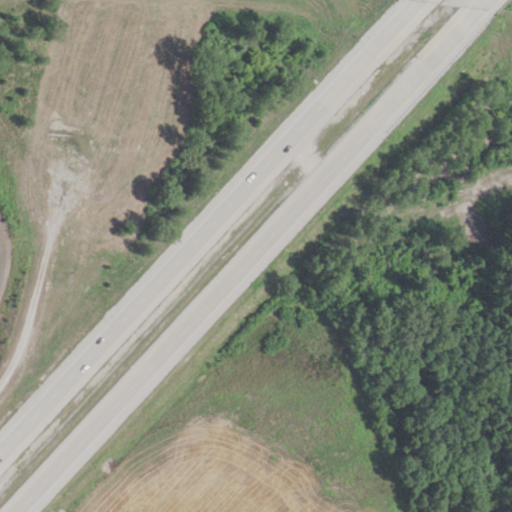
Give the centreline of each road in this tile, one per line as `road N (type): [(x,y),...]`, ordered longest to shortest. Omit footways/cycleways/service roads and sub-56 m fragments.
road 1 (trunk): [(12,511),(475,8)]
road 2 (trunk): [(413,0),(0,449)]
road 3 (track): [(55,191),(159,146),(171,115),(166,9),(76,0)]
